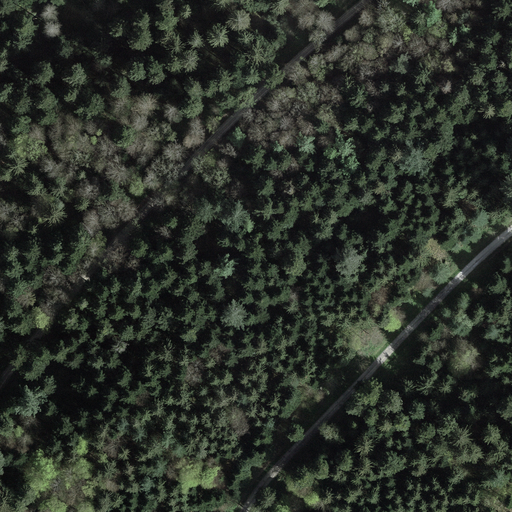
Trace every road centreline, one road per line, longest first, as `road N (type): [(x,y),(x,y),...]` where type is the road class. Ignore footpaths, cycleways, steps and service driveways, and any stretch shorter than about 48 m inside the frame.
road 1 (track): [(364,0),(274,75),(131,223),(0,392)]
road 2 (track): [(247,511),(273,471),(511,232)]
